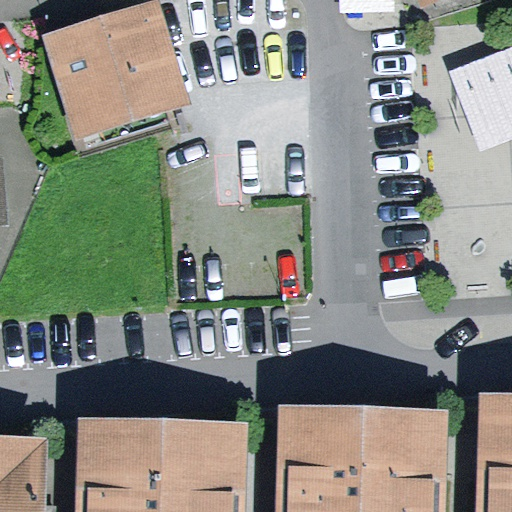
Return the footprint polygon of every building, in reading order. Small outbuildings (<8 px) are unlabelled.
[(389,0),(342,0),(343,11),(390,10),(389,0)] [(46,42),(77,142),(187,108),(156,8),(46,42)] [(511,46),(451,70),(482,151),(511,139),(511,46)] [(430,511),(432,443),(392,441),(392,420),(333,418),(333,440),(292,438),(289,511),(430,511)] [(511,511),(511,426),(493,426),(490,511),(511,511)] [(230,511),(232,455),(191,454),(191,432),(133,431),(132,452),(92,451),(89,511),(230,511)] [(0,511),(29,511),(31,468),(0,466),(0,511)]
